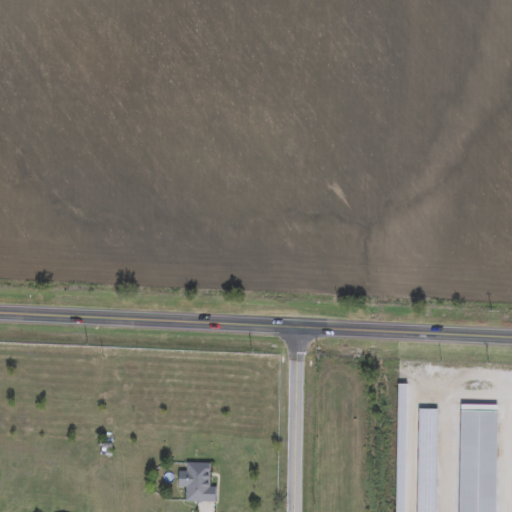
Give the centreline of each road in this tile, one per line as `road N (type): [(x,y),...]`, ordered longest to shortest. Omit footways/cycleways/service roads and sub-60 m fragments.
road 1 (secondary): [(0,315),(511,338)]
road 2 (residential): [(299,329),(296,511)]
